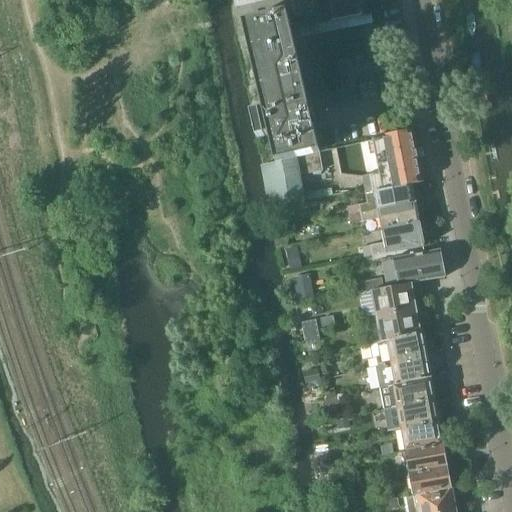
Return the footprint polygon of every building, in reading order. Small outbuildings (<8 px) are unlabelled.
[(362,15),(358,0),(324,0),(329,21),(362,15)] [(314,12),(312,3),(295,6),(297,15),(314,12)] [(275,162),(317,153),(286,14),(243,24),(264,111),(259,112),(265,137),(269,136),(275,162)] [(372,191),(411,185),(421,182),(411,131),(383,136),(383,137),(374,139),(380,167),(376,167),(378,174),(361,177),(364,193),(372,191)] [(343,132),(334,134),(336,144),(345,142),(343,132)] [(317,153),(275,162),(262,165),(270,208),(305,201),(299,175),(321,172),(317,153)] [(411,185),(372,191),(374,201),(346,207),(347,216),(414,203),(411,185)] [(414,203),(347,216),(349,225),(378,219),(379,229),(418,221),(414,203)] [(418,221),(379,229),(382,243),(361,247),(363,258),(423,246),(418,221)] [(284,229),(274,231),(272,231),(272,235),(275,249),(287,246),(284,229)] [(302,270),(297,247),(286,250),(290,272),(302,270)] [(438,250),(437,250),(391,258),(396,286),(411,284),(443,278),(438,250)] [(362,293),(369,291),(383,289),(381,279),(360,283),(362,293)] [(411,284),(396,286),(383,289),(369,292),(374,317),(416,309),(411,284)] [(416,309),(374,317),(379,342),(420,333),(416,309)] [(315,320),(300,322),(302,334),(317,331),(315,320)] [(319,342),(317,331),(302,334),(304,345),(319,342)] [(420,333),(379,342),(367,345),(370,359),(375,358),(376,367),(425,355),(420,333)] [(429,377),(425,355),(376,367),(375,367),(379,388),(429,377)] [(304,384),(320,381),(317,369),(302,372),(304,384)] [(433,400),(429,377),(379,388),(383,410),(384,409),(395,407),(433,400)] [(437,423),(433,400),(395,407),(399,430),(437,423)] [(347,419),(337,421),(339,430),(349,428),(347,419)] [(437,423),(399,430),(404,452),(442,445),(437,423)] [(396,454),(394,445),(393,441),(380,444),(382,457),(396,455),(396,454)] [(442,445),(404,452),(408,474),(446,467),(442,445)] [(446,467),(408,474),(412,496),(450,489),(446,467)] [(385,478),(397,476),(396,469),(384,471),(385,478)] [(454,511),(450,489),(412,496),(402,498),(404,511),(454,511)] [(381,501),(382,509),(398,507),(397,498),(381,501)]
